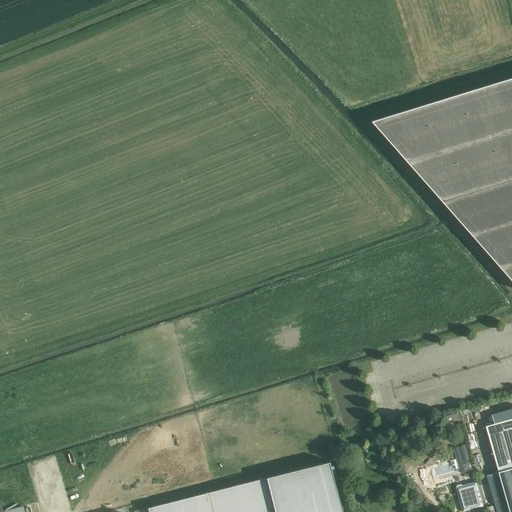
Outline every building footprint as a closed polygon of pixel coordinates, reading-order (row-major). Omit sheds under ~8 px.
[(511,77),(373,121),(511,279),(511,77)] [(458,412),(446,416),(448,423),(460,420),(458,412)] [(497,511),(509,509),(510,511),(511,511),(511,418),(486,426),(499,472),(486,475),(496,511),(497,511)] [(268,477),(276,511),(343,511),(331,461),(268,477)] [(276,511),(268,477),(135,511),(276,511)] [(461,484),(457,485),(456,487),(455,487),(462,511),(483,506),(476,481),(463,485),(461,484)] [(3,511),(0,503),(0,502),(0,511),(23,511),(22,506),(3,511)]
